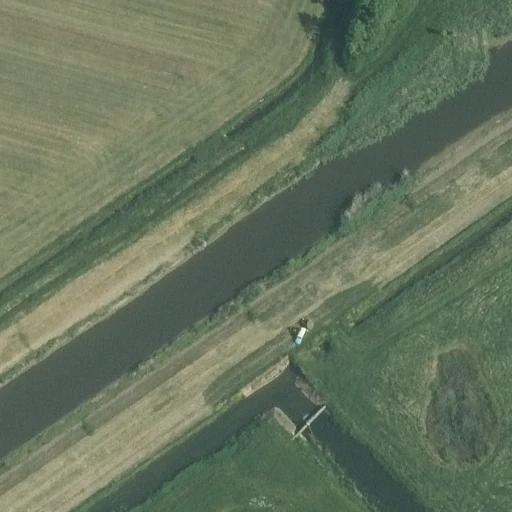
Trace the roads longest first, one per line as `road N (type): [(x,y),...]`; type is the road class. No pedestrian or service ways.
road 1 (track): [(25,511),(511,168)]
road 2 (track): [(0,331),(344,82)]
